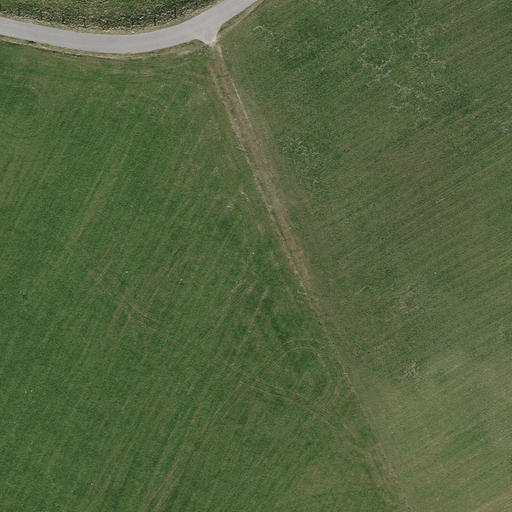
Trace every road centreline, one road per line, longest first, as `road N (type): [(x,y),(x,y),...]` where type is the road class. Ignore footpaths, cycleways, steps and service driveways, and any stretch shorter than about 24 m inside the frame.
road 1 (track): [(204,22),(339,344)]
road 2 (track): [(241,0),(162,39),(117,44),(0,28)]
